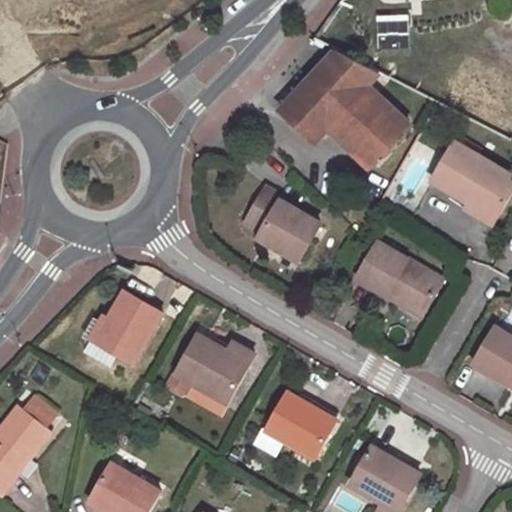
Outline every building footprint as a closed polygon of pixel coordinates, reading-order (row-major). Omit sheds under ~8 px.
[(410,14),(376,15),(377,50),(411,49),(410,14)] [(369,66),(330,46),(312,66),(274,108),(315,146),(329,131),(332,128),(341,136),(354,148),(373,165),(412,123),(391,104),(386,110),(365,90),(359,85),(374,68),(369,66)] [(370,85),(381,72),(374,68),(359,85),(365,90),(370,85)] [(370,85),(365,90),(386,110),(391,104),(370,85)] [(332,128),(329,131),(337,139),(341,136),(332,128)] [(351,151),(354,148),(341,136),(337,139),(351,151)] [(471,196),(500,213),(511,192),(511,176),(456,142),(433,181),(468,201),(471,196)] [(371,169),(373,165),(354,148),(351,151),(371,169)] [(267,189),(247,222),(263,232),(261,237),(299,260),(321,224),(281,201),(283,198),(267,189)] [(494,223),(500,213),(471,196),(468,201),(465,206),(494,223)] [(358,278),(386,294),(389,289),(425,310),(443,280),(379,242),(358,278)] [(389,289),(386,294),(422,315),(425,310),(389,289)] [(106,326),(96,342),(134,364),(163,314),(126,292),(106,326)] [(85,336),(96,342),(106,326),(95,318),(85,336)] [(475,363),(509,383),(511,379),(511,378),(511,337),(497,328),(475,363)] [(177,374),(193,383),(228,403),(250,365),(227,351),(199,335),(177,374)] [(88,342),(82,352),(109,366),(114,356),(88,342)] [(231,342),(227,351),(250,365),(255,356),(231,342)] [(187,395),(193,383),(177,374),(175,372),(168,385),(170,390),(182,397),(187,395)] [(289,393),(268,430),(315,457),(336,420),(289,393)] [(25,410),(46,426),(57,412),(37,395),(25,410)] [(21,406),(0,432),(0,495),(0,496),(51,431),(46,426),(25,410),(21,406)] [(382,502),(399,511),(400,511),(422,476),(373,447),(351,484),(382,502)] [(113,464),(91,503),(106,511),(150,511),(162,492),(113,464)] [(399,511),(382,502),(376,511),(399,511)]
